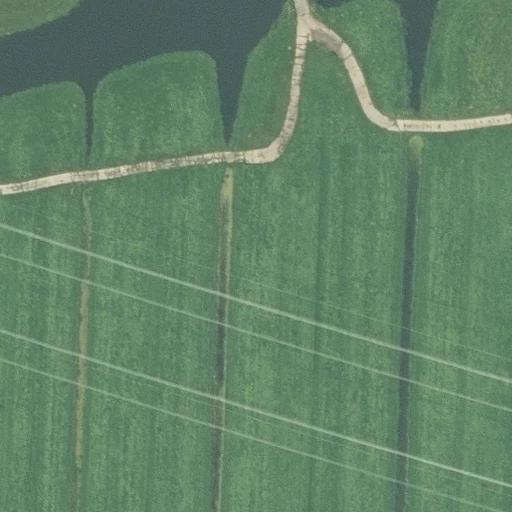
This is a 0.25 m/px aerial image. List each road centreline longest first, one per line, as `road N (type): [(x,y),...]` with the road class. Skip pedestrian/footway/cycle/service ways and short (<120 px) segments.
road 1 (track): [(0,187),(256,153),(287,121),(307,22)]
road 2 (track): [(511,119),(380,123),(337,45),(307,22),(300,0)]
